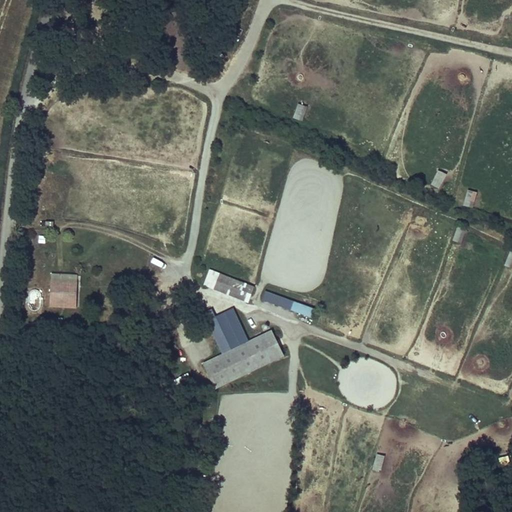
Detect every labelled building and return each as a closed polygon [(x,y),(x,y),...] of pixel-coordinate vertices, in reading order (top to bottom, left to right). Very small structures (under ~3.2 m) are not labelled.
[(297,105),(294,119),(302,121),(305,106),(297,105)] [(441,190),(447,174),(437,171),(431,186),(441,190)] [(59,206),(60,193),(52,192),(53,185),(41,184),(40,204),(59,206)] [(210,288),(213,281),(250,295),(253,286),(210,269),(204,286),(210,288)] [(77,278),(51,277),(50,306),(76,307),(77,278)] [(250,295),(213,281),(210,288),(247,302),(250,295)] [(315,307),(264,290),(262,299),(312,315),(315,307)] [(269,330),(250,339),(234,306),(216,314),(211,305),(201,309),(221,353),(200,363),(212,389),(282,357),(269,330)] [(376,452),(371,469),(380,471),(384,455),(376,452)]
